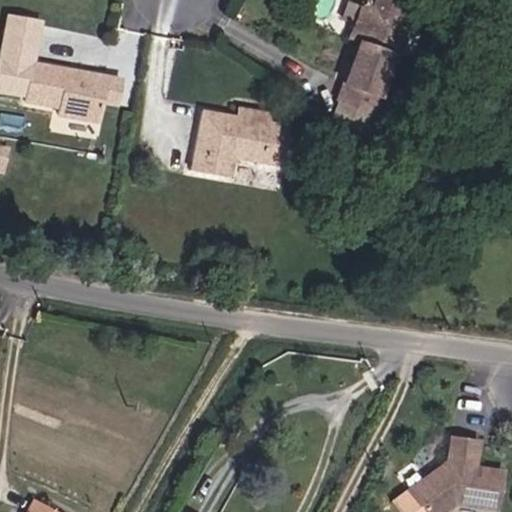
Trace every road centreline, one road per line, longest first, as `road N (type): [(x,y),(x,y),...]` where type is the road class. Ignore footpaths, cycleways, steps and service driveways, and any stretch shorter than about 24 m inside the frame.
road 1 (unclassified): [(0,271),(150,308),(511,359)]
road 2 (track): [(139,511),(251,322)]
